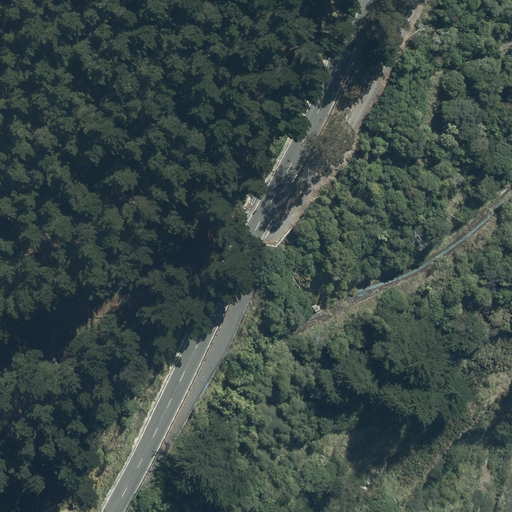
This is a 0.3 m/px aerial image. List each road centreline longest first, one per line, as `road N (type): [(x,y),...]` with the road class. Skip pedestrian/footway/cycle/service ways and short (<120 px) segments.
road 1 (secondary): [(362,0),(315,119),(114,511)]
road 2 (track): [(229,277),(331,163),(417,0)]
road 3 (track): [(511,50),(392,137),(331,163)]
